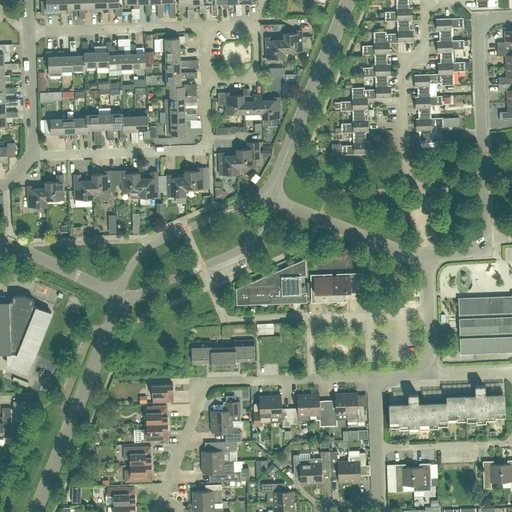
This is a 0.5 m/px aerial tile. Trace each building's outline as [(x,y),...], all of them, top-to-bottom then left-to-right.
[(61,9),(59,9),(58,0),(45,0),(46,0),(41,1),(41,15),(61,14),(61,9)] [(71,9),(70,0),(58,0),(59,9),(61,9),(67,9),(67,14),(73,14),(73,9),(71,9)] [(79,18),(85,18),(85,8),(83,8),(82,0),(70,0),(71,9),(73,9),(79,8),(79,18)] [(82,0),(83,8),(85,8),(91,8),(91,13),(97,13),(97,8),(95,8),(94,0),(82,0)] [(109,12),(109,7),(107,7),(106,0),(94,0),(95,8),(97,8),(103,8),(103,13),(109,12)] [(119,7),(119,0),(106,0),(107,7),(109,7),(115,7),(115,15),(122,15),(122,6),(119,7)] [(133,9),(139,8),(139,3),(137,3),(136,0),(124,0),(124,4),(133,4),(133,9)] [(136,0),(137,3),(139,3),(145,3),(146,15),(151,15),(151,3),(149,3),(148,0),(136,0)] [(151,3),(157,3),(158,18),(163,18),(163,3),(161,3),(160,0),(148,0),(149,3),(151,3)] [(173,2),(173,0),(160,0),(161,3),(163,3),(169,2),(170,17),(175,17),(175,2),(173,2)] [(190,0),(178,0),(179,5),(187,5),(188,10),(193,9),(193,4),(191,5),(190,0)] [(203,0),(190,0),(191,5),(193,4),(199,4),(200,13),(206,13),(205,4),(203,4),(203,0)] [(203,0),(203,4),(205,4),(211,4),(212,16),(218,16),(217,4),(215,4),(214,0),(203,0)] [(223,3),(223,8),(229,8),(229,3),(227,3),(226,0),(214,0),(215,4),(217,4),(223,3)] [(226,0),(227,3),(229,3),(235,3),(236,15),(242,15),(241,3),(239,3),(238,0),(226,0)] [(385,21),(397,20),(409,20),(412,20),(412,14),(409,14),(408,0),(396,0),(397,11),(385,12),(385,21)] [(463,17),(436,18),(436,24),(439,24),(439,40),(452,40),(451,27),(463,27),(463,17)] [(386,43),(413,42),(413,36),(410,36),(409,20),(397,20),(397,33),(386,34),(386,43)] [(490,35),(499,29),(496,25),(487,31),(490,35)] [(302,30),(295,30),(295,33),(283,33),(283,39),(284,39),(284,52),(302,51),(302,30)] [(505,42),(497,42),(497,49),(511,48),(511,30),(504,31),(505,42)] [(386,31),(373,32),(374,45),(362,45),(362,55),(374,54),(387,54),(389,54),(389,48),(387,48),(386,43),(386,34),(386,31)] [(184,36),(179,36),(179,38),(165,38),(160,39),(160,51),(165,51),(180,50),(180,48),(179,42),(184,42),(184,36)] [(272,40),(272,37),(265,37),(266,59),(285,58),(284,52),(284,39),(283,39),(272,40)] [(464,49),(464,40),(452,40),(439,40),(437,40),(437,46),(439,46),(440,62),(453,62),(452,49),(464,49)] [(85,67),(97,66),(96,52),(94,52),(88,52),(88,41),(82,41),(82,53),(84,53),(84,55),(85,67)] [(108,66),(108,69),(121,69),(120,54),(118,54),(118,50),(116,50),(115,48),(114,46),(112,47),(112,41),(106,42),(106,52),(109,51),(109,54),(108,54),(109,66),(108,66)] [(0,65),(4,66),(4,63),(4,61),(9,61),(9,51),(4,51),(4,44),(0,44),(0,65)] [(130,54),(124,54),(124,46),(118,46),(118,50),(118,54),(120,54),(121,69),(133,68),(132,54),(130,54)] [(97,66),(108,66),(109,66),(108,54),(109,54),(109,51),(106,52),(100,52),(100,47),(94,47),(94,52),(96,52),(97,66)] [(185,54),(185,48),(180,48),(180,50),(165,51),(166,63),(180,62),(180,60),(180,54),(185,54)] [(497,56),(505,55),(506,66),(511,65),(511,48),(497,49),(497,56)] [(133,68),(146,68),(145,53),(136,53),(136,49),(130,49),(130,54),(132,54),(133,68)] [(52,51),(46,52),(46,57),(48,57),(49,76),(62,76),(62,71),(61,71),(60,56),(58,56),(52,56),(52,51)] [(61,71),(62,71),(73,70),(72,56),(70,56),(64,56),(64,51),(58,51),(58,56),(60,56),(61,71)] [(73,70),(85,70),(86,70),(85,67),(84,55),(76,56),(76,51),(70,51),(70,56),(72,56),(73,70)] [(375,67),(363,67),(363,77),(375,76),(388,76),(390,76),(390,70),(387,70),(387,54),(374,54),(375,67)] [(181,72),(180,66),(189,66),(189,60),(180,60),(180,62),(166,63),(166,75),(181,74),(181,72)] [(438,68),(440,68),(440,73),(441,83),(441,85),(453,85),(453,71),(465,71),(464,62),(453,62),(440,62),(437,62),(438,68)] [(4,66),(0,65),(0,77),(5,77),(4,75),(4,69),(16,69),(16,63),(4,63),(4,66)] [(506,77),(498,77),(498,84),(511,83),(511,65),(506,66),(506,77)] [(283,68),(267,68),(267,77),(283,76),(283,68)] [(181,86),(181,78),(197,78),(197,72),(181,72),(181,74),(166,75),(166,87),(169,87),(181,86)] [(414,80),(417,80),(417,96),(430,96),(429,83),(441,83),(440,73),(414,74),(414,80)] [(0,89),(5,90),(5,87),(5,81),(10,81),(10,75),(4,75),(5,77),(0,77),(0,89)] [(364,99),(391,98),(391,92),(388,92),(388,76),(375,76),(376,89),(364,89),(364,99)] [(498,91),(507,90),(507,101),(511,100),(511,83),(498,84),(498,91)] [(184,84),(184,86),(181,86),(169,87),(170,99),(184,98),(184,96),(184,90),(196,89),(196,84),(184,84)] [(17,87),(10,87),(5,87),(5,90),(0,89),(0,101),(5,101),(5,99),(5,93),(17,93),(17,87)] [(340,101),(340,111),(352,110),(365,110),(367,110),(367,104),(365,104),(364,99),(364,89),(364,87),(352,88),(352,101),(340,101)] [(252,94),(253,96),(250,96),(249,88),(243,88),(243,95),(244,114),(262,113),(262,100),(262,94),(252,94)] [(61,91),(40,92),(40,100),(61,99),(61,91)] [(244,114),(243,95),(232,95),(232,92),(218,93),(218,105),(225,104),(226,114),(244,114)] [(442,105),(442,95),(430,96),(417,96),(415,96),(415,102),(418,102),(418,118),(431,118),(430,105),(442,105)] [(164,99),(165,111),(185,110),(185,108),(185,102),(197,102),(197,96),(184,96),(184,98),(170,99),(164,99)] [(262,113),(262,119),(281,118),(280,96),(273,97),(273,100),(262,100),(262,113)] [(17,99),(10,99),(5,99),(5,101),(0,101),(0,113),(6,113),(6,111),(6,105),(17,105),(17,99)] [(511,100),(507,101),(507,111),(499,112),(499,119),(511,118),(511,100)] [(185,114),(193,114),(193,108),(185,108),(185,110),(165,111),(165,123),(185,122),(185,120),(185,114)] [(353,123),(341,123),(341,133),(353,132),(366,132),(368,132),(368,126),(365,126),(365,110),(352,110),(353,123)] [(6,117),(18,117),(18,111),(6,111),(6,113),(0,113),(0,126),(6,126),(6,117)] [(120,137),(125,137),(125,131),(123,131),(122,128),(123,128),(123,116),(123,113),(110,114),(111,128),(113,128),(119,128),(120,137)] [(98,114),(86,115),(86,118),(87,118),(87,129),(88,129),(94,129),(94,144),(102,144),(101,129),(99,129),(98,114)] [(99,129),(101,129),(107,129),(107,137),(113,136),(113,128),(111,128),(110,114),(98,114),(99,129)] [(131,131),(132,143),(138,142),(137,130),(135,131),(135,116),(123,116),(123,128),(122,128),(123,131),(125,131),(131,131)] [(148,130),(147,116),(135,116),(135,131),(137,130),(143,130),(144,138),(149,138),(149,130),(148,130)] [(443,118),(443,117),(431,118),(418,118),(416,118),(416,124),(418,124),(419,141),(432,140),(431,127),(443,127),(443,126),(443,118)] [(72,138),(77,138),(77,133),(75,133),(75,118),(63,119),(63,133),(65,133),(71,133),(72,138)] [(84,137),(89,137),(89,132),(88,132),(88,129),(87,129),(87,118),(86,118),(75,118),(75,133),(77,133),(83,132),(84,137)] [(150,130),(161,130),(161,118),(150,118),(150,130)] [(459,118),(443,118),(443,126),(459,126),(459,118)] [(60,138),(65,138),(65,133),(63,133),(63,119),(50,119),(51,134),(59,133),(60,138)] [(190,126),(190,120),(185,120),(185,122),(165,123),(166,136),(186,135),(185,126),(190,126)] [(353,132),(354,145),(342,145),(342,155),(369,154),(369,148),(366,148),(366,132),(353,132)] [(7,143),(7,147),(0,146),(0,161),(3,161),(3,166),(9,166),(9,163),(10,163),(9,157),(16,156),(15,142),(7,143)] [(248,149),(236,149),(237,155),(237,168),(238,168),(256,167),(255,159),(259,158),(258,142),(248,142),(248,149)] [(332,155),(341,155),(340,147),(332,147),(332,155)] [(225,152),(218,153),(219,174),(238,174),(238,168),(237,168),(237,155),(225,155),(225,152)] [(196,170),(184,171),(185,177),(185,189),(186,189),(204,189),(203,167),(196,167),(196,170)] [(104,174),(92,174),(92,180),(93,193),(100,192),(100,195),(100,196),(100,197),(101,198),(102,199),(103,199),(104,200),(105,200),(106,200),(107,200),(108,199),(109,198),(110,198),(110,196),(111,195),(111,192),(116,192),(115,171),(110,171),(110,170),(104,171),(104,174)] [(131,191),(131,197),(140,197),(140,191),(139,178),(140,178),(139,172),(127,173),(127,170),(121,170),(122,192),(131,191)] [(157,171),(151,171),(151,178),(140,178),(139,178),(140,191),(140,197),(140,204),(141,204),(149,203),(149,197),(158,196),(157,171)] [(46,200),(64,200),(63,174),(57,175),(57,181),(45,182),(45,188),(46,200)] [(81,180),(80,174),(74,174),(75,199),(93,199),(93,193),(92,180),(81,180)] [(173,174),(167,174),(167,196),(186,195),(186,189),(185,189),(185,177),(173,177),(173,174)] [(28,207),(46,206),(46,200),(45,188),(34,188),(34,185),(27,185),(28,207)] [(236,305),(248,304),(307,302),(307,292),(301,292),(300,276),(306,275),(305,258),(266,275),(248,283),(235,289),(236,289),(236,305)] [(332,292),(331,292),(331,301),(346,301),(346,291),(350,291),(350,293),(362,293),(361,273),(336,273),(336,276),(332,276),(332,292)] [(331,292),(332,292),(332,276),(332,274),(310,274),(311,302),(331,301),(331,292)] [(0,353),(7,353),(7,361),(13,363),(11,368),(26,374),(51,312),(32,304),(34,300),(34,299),(24,295),(13,296),(13,301),(0,301),(0,353)] [(458,297),(460,354),(511,351),(511,298),(511,299),(511,295),(458,297)] [(257,334),(273,333),(273,323),(257,324),(257,334)] [(236,367),(235,361),(254,361),(254,340),(234,340),(234,347),(223,347),(223,367),(236,367)] [(211,362),(211,367),(223,367),(223,347),(211,347),(211,341),(191,342),(192,363),(211,362)] [(27,387),(29,383),(14,377),(12,381),(27,387)] [(152,396),(153,402),(171,402),(170,391),(173,391),(173,384),(151,385),(152,396)] [(446,401),(446,404),(447,404),(447,419),(448,419),(456,419),(456,422),(475,421),(476,424),(486,424),(486,421),(496,420),(496,417),(505,417),(505,399),(504,393),(485,394),(485,386),(484,386),(484,385),(483,385),(476,385),(475,385),(475,386),(475,387),(474,387),(475,394),(446,395),(446,401)] [(358,408),(357,392),(346,393),(347,414),(347,422),(358,421),(364,421),(364,407),(358,408)] [(346,393),(335,393),(335,409),(328,409),(328,425),(337,425),(336,419),(339,419),(340,417),(340,414),(347,414),(346,393)] [(448,425),(448,419),(447,419),(447,404),(446,404),(446,401),(418,402),(418,395),(418,394),(417,394),(417,393),(416,393),(409,393),(409,394),(408,394),(408,395),(408,402),(388,403),(389,409),(389,427),(399,427),(399,430),(409,430),(409,433),(419,432),(419,429),(439,428),(438,425),(448,425)] [(297,394),(297,410),(290,410),(290,426),(290,424),(298,424),(298,420),(309,420),(309,415),(308,394),(297,394)] [(320,409),(319,394),(308,394),(309,415),(315,415),(315,418),(317,420),(319,419),(320,426),(328,425),(328,409),(320,409)] [(270,395),(259,396),(259,412),(254,412),(254,425),(260,425),(260,417),(271,417),(270,395)] [(282,410),(281,395),(270,395),(271,417),(271,421),(282,421),(282,427),(290,426),(290,410),(282,410)] [(226,401),(226,410),(211,410),(211,422),(232,421),(240,420),(240,414),(240,401),(226,401)] [(146,412),(146,424),(168,423),(168,416),(165,416),(164,405),(146,406),(146,412)] [(11,407),(2,407),(2,416),(0,416),(0,437),(4,438),(4,437),(12,437),(11,407)] [(211,422),(211,433),(227,432),(227,441),(236,441),(242,440),(242,432),(236,427),(243,427),(242,420),(240,420),(232,421),(211,422)] [(141,429),(141,441),(166,440),(165,430),(168,430),(168,423),(146,424),(146,429),(141,429)] [(140,436),(140,425),(130,425),(130,437),(140,436)] [(366,430),(357,430),(358,439),(367,439),(366,430)] [(217,450),(201,451),(202,462),(229,461),(229,451),(237,451),(236,441),(227,441),(217,441),(217,450)] [(152,463),(151,456),(149,456),(148,446),(123,447),(124,459),(130,459),(130,464),(152,463)] [(322,483),(322,467),(330,467),(329,451),(321,451),(321,457),(310,458),(311,483),(322,483)] [(348,460),(337,461),(337,451),(329,451),(330,467),(337,467),(338,482),(349,482),(348,460)] [(359,452),(359,455),(348,456),(348,460),(349,482),(360,481),(360,466),(366,465),(365,452),(359,452)] [(299,466),(300,483),(311,483),(310,458),(299,458),(299,454),(293,454),(293,466),(299,466)] [(511,459),(507,460),(507,464),(500,464),(501,481),(511,481),(511,487),(511,459)] [(491,488),(491,482),(501,481),(500,464),(494,464),(493,460),(483,461),(484,488),(491,488)] [(202,462),(202,473),(220,472),(220,481),(239,480),(239,471),(234,471),(234,461),(229,461),(202,462)] [(149,470),(152,470),(152,463),(130,464),(130,470),(124,470),(125,482),(149,481),(149,470)] [(419,463),(419,467),(412,467),(413,485),(424,484),(424,490),(431,490),(430,463),(419,463)] [(412,467),(406,467),(406,464),(395,464),(396,491),(403,491),(403,485),(413,485),(412,467)] [(267,492),(267,503),(273,502),(294,502),(293,491),(273,491),(273,483),(262,484),(262,492),(267,492)] [(222,495),(221,484),(207,485),(208,491),(192,491),(193,502),(214,502),(214,495),(222,495)] [(106,504),(114,503),(114,505),(135,504),(135,497),(132,497),(132,486),(107,487),(107,495),(106,495),(106,504)] [(193,511),(230,511),(225,511),(223,511),(223,508),(214,508),(214,502),(193,502),(193,511)] [(294,511),(294,502),(273,502),(273,509),(268,510),(268,511),(294,511)]
